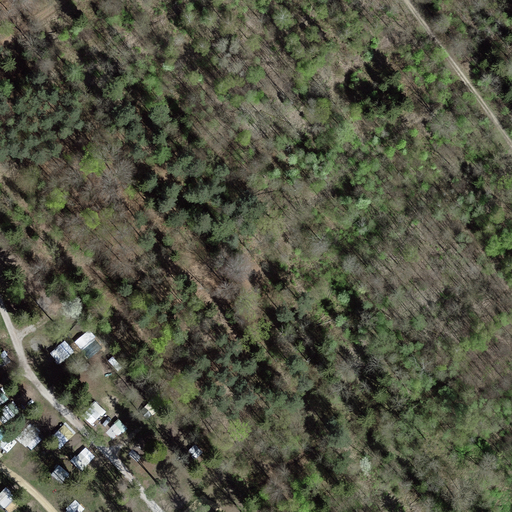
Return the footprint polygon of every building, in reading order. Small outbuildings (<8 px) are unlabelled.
[(47,289),(36,299),(45,309),(57,299),(47,289)] [(16,315),(32,305),(22,290),(7,300),(16,315)] [(91,329),(78,340),(87,350),(100,339),(91,329)] [(47,366),(54,378),(71,367),(63,356),(47,366)] [(25,381),(15,391),(27,403),(37,393),(25,381)] [(90,407),(83,414),(91,422),(98,415),(90,407)] [(70,436),(75,431),(66,423),(61,428),(70,436)] [(150,427),(137,441),(144,448),(158,434),(150,427)] [(147,446),(155,454),(165,443),(157,436),(147,446)] [(131,455),(139,464),(146,457),(138,448),(131,455)] [(33,460),(26,467),(33,474),(40,466),(33,460)] [(71,481),(76,469),(59,462),(54,474),(71,481)] [(210,477),(220,486),(228,476),(218,467),(210,477)] [(0,500),(10,511),(11,511),(22,503),(7,487),(0,493),(0,500)] [(42,493),(38,498),(47,507),(52,502),(42,493)] [(80,498),(69,506),(72,511),(79,511),(86,507),(80,498)]
